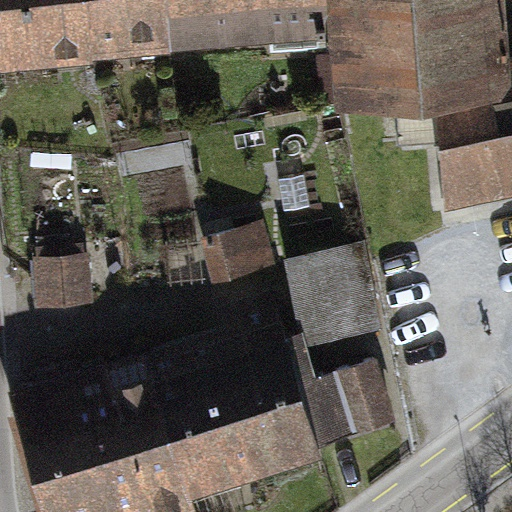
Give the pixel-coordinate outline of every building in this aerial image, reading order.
[(0,0),(0,27),(2,53),(92,46),(93,42),(89,0),(0,0)] [(166,0),(89,0),(93,42),(169,39),(166,0)] [(166,0),(169,39),(333,27),(330,0),(166,0)] [(494,0),(331,0),(338,91),(402,83),(405,131),(456,131),(461,183),(511,173),(511,49),(499,53),(494,0)] [(268,257),(258,218),(206,232),(216,270),(268,257)] [(95,292),(87,240),(32,248),(40,300),(95,292)] [(360,243),(296,255),(310,330),(375,318),(360,243)] [(236,323),(147,350),(186,480),(394,416),(375,355),(299,378),(271,287),(229,300),(236,323)] [(147,350),(19,388),(53,511),(96,511),(151,497),(154,511),(163,511),(192,504),(186,480),(147,350)]
